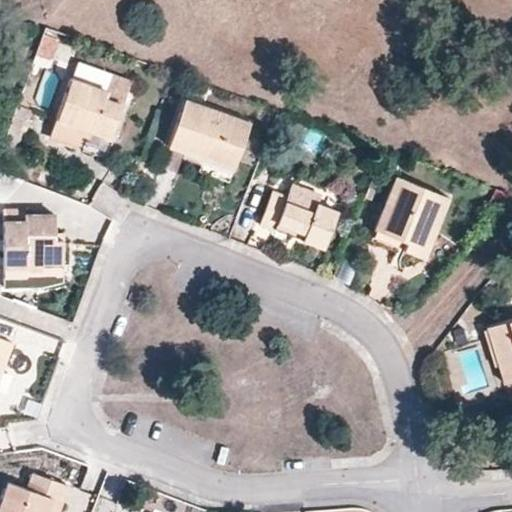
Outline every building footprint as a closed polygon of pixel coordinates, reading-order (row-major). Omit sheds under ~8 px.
[(50,60),(57,40),(43,34),(35,55),(50,60)] [(106,91),(111,77),(79,65),(74,79),(106,91)] [(111,139),(131,82),(112,75),(111,77),(106,91),(74,79),(70,78),(49,136),(77,147),(81,136),(84,129),(92,132),(111,139)] [(233,170),(250,122),(184,99),(167,145),(203,159),(233,170)] [(0,171),(12,176),(26,141),(31,110),(17,105),(0,150),(0,171)] [(89,139),(92,132),(84,129),(81,136),(89,139)] [(135,169),(138,160),(130,157),(127,166),(135,169)] [(229,183),(233,170),(203,159),(198,172),(229,183)] [(144,170),(146,164),(140,161),(137,167),(144,170)] [(371,200),(382,173),(376,170),(365,198),(371,200)] [(0,200),(6,200),(23,180),(12,176),(0,171),(0,200)] [(423,259),(448,198),(396,176),(374,229),(406,242),(403,250),(423,259)] [(324,248),(337,212),(317,204),(320,196),(292,184),(287,197),(272,192),(260,223),(275,229),(277,223),(305,234),(302,240),(324,248)] [(502,204),(509,195),(495,190),(491,199),(502,204)] [(63,263),(63,240),(55,240),(55,233),(54,214),(23,214),(23,210),(3,210),(4,275),(25,275),(25,262),(63,263)] [(305,234),(277,223),(275,229),(302,240),(305,234)] [(406,242),(374,229),(370,240),(401,253),(403,250),(406,242)] [(63,283),(63,263),(25,262),(25,275),(4,275),(4,289),(42,287),(63,283)] [(511,319),(487,327),(504,383),(511,380),(511,319)] [(0,370),(2,371),(13,343),(0,338),(0,370)] [(484,432),(477,409),(453,415),(460,439),(484,432)] [(46,511),(52,498),(62,501),(68,486),(33,473),(27,489),(8,482),(0,503),(0,511),(46,511)] [(57,511),(62,501),(52,498),(46,511),(57,511)]
